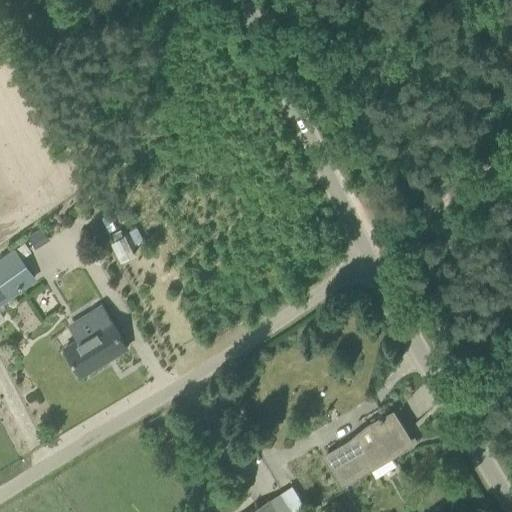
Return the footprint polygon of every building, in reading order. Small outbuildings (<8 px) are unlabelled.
[(121,260),(136,253),(126,232),(112,239),(121,260)] [(0,302),(35,278),(14,249),(0,259),(0,302)] [(96,329),(68,346),(66,348),(82,375),(128,347),(112,320),(110,321),(102,306),(87,315),(96,329)] [(345,484),(406,448),(400,438),(408,433),(395,410),(370,424),(379,439),(355,453),(349,442),(327,454),(345,484)] [(281,492),(292,510),(293,511),(299,511),(307,507),(293,485),(281,492)] [(248,511),(279,511),(271,498),(248,511)]
